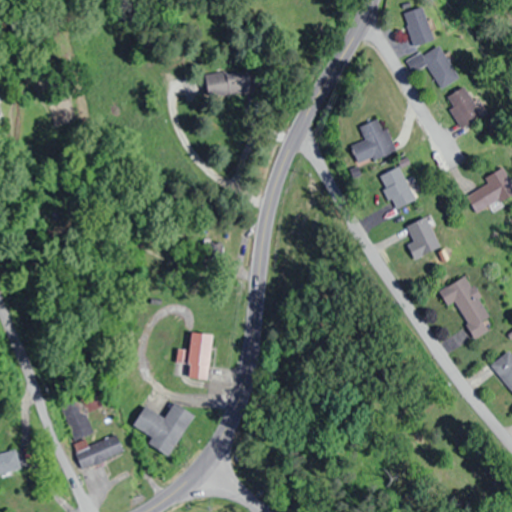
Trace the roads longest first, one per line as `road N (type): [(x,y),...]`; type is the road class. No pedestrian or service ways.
road 1 (secondary): [(368,0),(282,168),(247,364),(227,426),(187,477),(139,511)]
road 2 (residential): [(299,130),(403,304),(511,446)]
road 3 (residential): [(87,511),(0,316)]
road 4 (residential): [(361,16),(450,158)]
